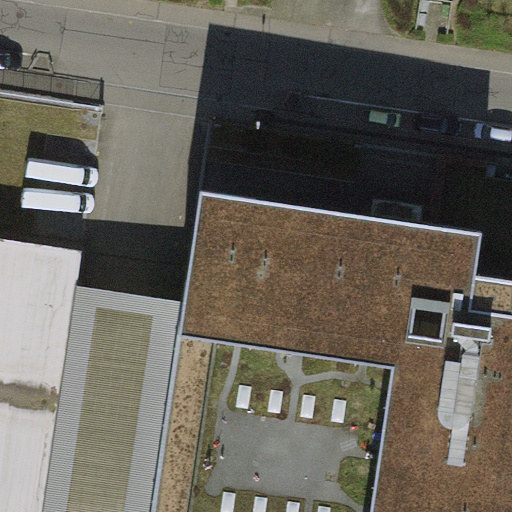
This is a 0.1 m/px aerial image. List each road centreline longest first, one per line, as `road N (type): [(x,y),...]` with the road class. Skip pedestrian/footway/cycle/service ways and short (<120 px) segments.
road 1 (residential): [(511,105),(0,27)]
road 2 (unknown): [(138,47),(78,511)]
